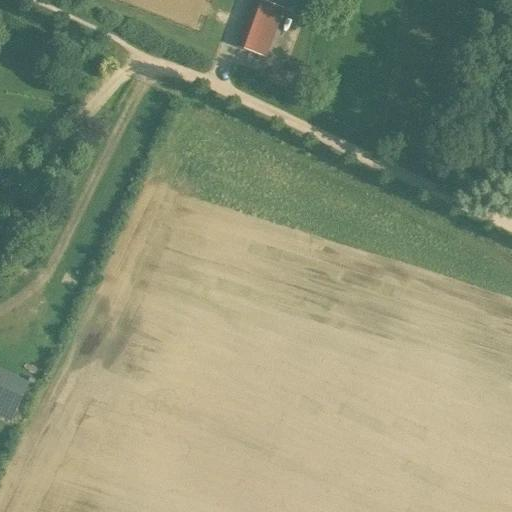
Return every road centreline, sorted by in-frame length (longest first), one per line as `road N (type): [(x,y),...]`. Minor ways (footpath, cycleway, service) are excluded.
road 1 (track): [(71,16),(511,228)]
road 2 (track): [(170,66),(131,101),(28,323),(0,327)]
road 3 (track): [(0,236),(74,120),(114,88),(140,50)]
